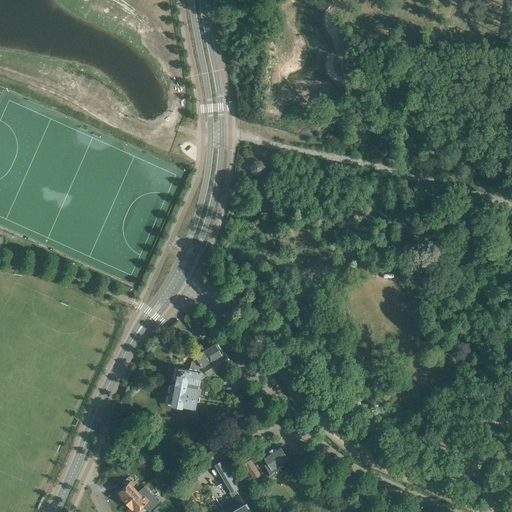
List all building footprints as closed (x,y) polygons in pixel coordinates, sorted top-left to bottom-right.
[(263,165),(259,163),(255,163),(253,166),(253,170),(257,173),(261,172),(263,169),(263,165)] [(201,373),(205,371),(202,367),(224,353),(218,343),(216,344),(196,356),(197,358),(191,362),(189,370),(179,368),(176,384),(187,386),(187,387),(198,389),(198,388),(201,373)] [(202,367),(205,371),(205,370),(208,376),(231,362),(228,357),(225,352),(224,353),(202,367)] [(187,386),(176,384),(172,383),(170,385),(169,391),(170,393),(170,394),(168,395),(167,401),(168,403),(172,404),(172,405),(182,407),(183,406),(195,408),(196,401),(197,402),(198,396),(197,396),(199,388),(198,388),(198,389),(187,387),(187,386)] [(215,448),(212,444),(209,440),(206,443),(208,446),(208,447),(211,451),(215,448)] [(290,461),(279,445),(263,455),(268,463),(265,465),(272,476),(282,470),(281,467),(290,461)] [(241,461),(253,480),(261,475),(253,462),(257,460),(254,453),(241,461)] [(224,480),(234,498),(221,506),(225,511),(252,511),(245,500),(244,501),(238,492),(235,487),(238,485),(223,460),(216,465),(225,480),(224,480)] [(125,502),(126,503),(139,491),(134,486),(135,484),(131,480),(130,481),(128,478),(123,482),(126,485),(117,493),(121,498),(121,499),(124,502),(125,502)] [(139,491),(126,503),(127,504),(127,505),(130,508),(131,508),(134,511),(136,511),(144,505),(147,508),(152,504),(149,501),(150,500),(146,496),(144,497),(139,491)]
